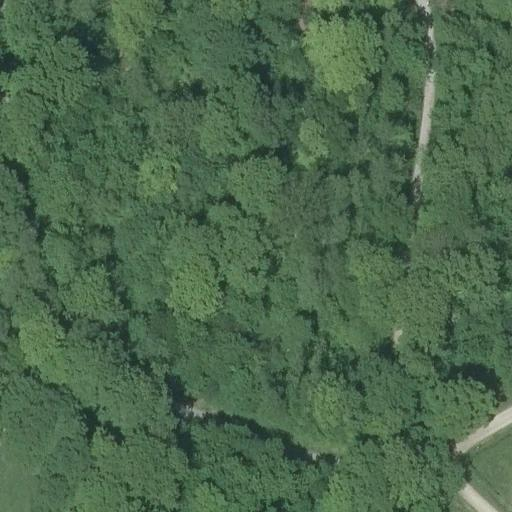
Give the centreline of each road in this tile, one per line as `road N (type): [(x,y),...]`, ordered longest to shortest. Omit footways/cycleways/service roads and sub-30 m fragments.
road 1 (track): [(429,460),(330,463),(255,437),(114,357),(33,263),(2,165),(0,105)]
road 2 (track): [(419,0),(429,101),(397,335),(400,394),(429,460)]
